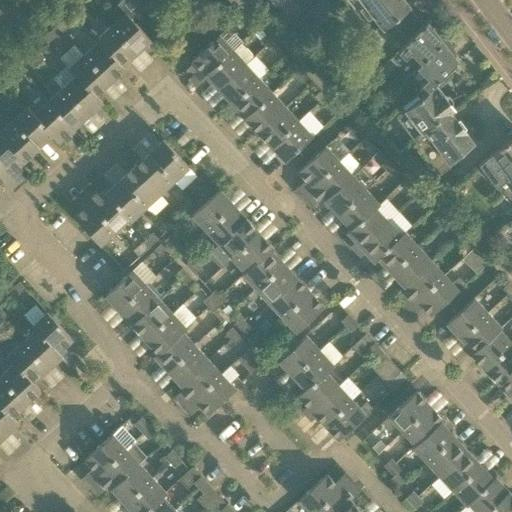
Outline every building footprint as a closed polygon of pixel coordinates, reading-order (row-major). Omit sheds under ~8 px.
[(410,7),(404,0),(361,0),(366,6),(360,11),(368,21),(374,16),(380,24),(369,38),(378,47),(390,34),(384,26),(391,21),(400,32),(418,18),(409,7),(410,7)] [(125,13),(110,27),(136,55),(151,41),(125,13)] [(68,27),(62,21),(57,26),(63,32),(68,27)] [(391,58),(391,59),(382,68),(387,73),(396,64),(398,66),(406,59),(415,69),(442,44),(447,38),(443,34),(439,30),(434,27),(433,28),(428,21),(398,51),(391,58)] [(63,32),(57,26),(51,31),(57,37),(63,32)] [(95,41),(97,43),(98,42),(122,68),(123,67),(124,68),(136,55),(110,27),(95,41)] [(205,76),(233,50),(225,42),(232,36),(226,29),(192,61),(205,76)] [(265,46),(271,40),(267,35),(260,41),(265,46)] [(435,85),(439,81),(459,61),(454,55),(455,54),(454,50),(452,46),(450,42),(447,38),(442,44),(415,69),(411,73),(429,91),(435,85)] [(271,52),(277,46),(271,40),(265,46),(271,52)] [(109,82),(124,68),(123,67),(122,68),(98,42),(97,43),(84,55),(109,82)] [(242,44),(234,51),(233,50),(205,76),(218,90),(246,64),(254,57),(242,44)] [(44,58),(39,52),(33,57),(39,63),(44,58)] [(69,69),(76,76),(76,75),(95,96),(96,95),(109,82),(84,55),(69,69)] [(39,63),(33,57),(28,62),(33,68),(39,63)] [(292,74),(298,68),(294,63),(287,69),(292,74)] [(231,104),(259,79),(246,64),(218,90),(231,104)] [(297,80),(304,74),(298,68),(292,74),(297,80)] [(103,102),(96,95),(95,96),(76,75),(76,76),(62,89),(88,116),(103,102)] [(11,90),(16,84),(10,78),(5,83),(11,90)] [(245,118),(272,93),(259,79),(231,104),(245,118)] [(11,90),(5,83),(0,87),(0,89),(5,95),(11,90)] [(423,133),(427,130),(449,113),(453,110),(451,107),(453,106),(453,102),(449,96),(445,96),(444,97),(442,95),(435,85),(429,91),(420,99),(417,95),(408,102),(411,106),(406,110),(423,133)] [(73,129),(88,116),(62,89),(48,102),(73,129)] [(417,95),(418,95),(414,89),(403,97),(407,103),(408,102),(417,95)] [(319,102),(325,96),(321,91),(314,97),(319,102)] [(258,133),(286,107),(272,93),(245,118),(258,133)] [(325,108),(331,102),(325,96),(319,102),(325,108)] [(58,143),(73,129),(48,102),(34,114),(34,115),(52,135),(52,136),(58,143)] [(28,107),(13,121),(38,148),(52,136),(52,135),(34,115),(34,114),(28,107)] [(271,147),(299,121),(286,107),(258,133),(271,147)] [(427,130),(449,159),(471,142),(449,113),(427,130)] [(0,135),(24,162),(38,148),(13,121),(0,132),(0,135)] [(285,162),(287,160),(312,136),(299,121),(271,147),(285,162)] [(0,164),(10,175),(24,162),(0,135),(0,164)] [(370,143),(365,137),(359,143),(364,149),(370,143)] [(496,187),(509,177),(508,176),(511,173),(511,138),(479,164),(496,187)] [(148,154),(174,181),(189,168),(163,140),(148,154)] [(298,172),(311,186),(312,187),(340,161),(332,153),(339,146),(333,140),(298,172)] [(148,154),(134,167),(159,195),(174,181),(148,154)] [(386,171),(392,164),(387,159),(381,166),(386,171)] [(325,201),(353,175),(340,161),(312,187),(325,201)] [(0,183),(10,175),(0,164),(0,183)] [(391,176),(397,170),(392,164),(386,171),(391,176)] [(145,208),(159,195),(134,167),(120,180),(145,208)] [(353,175),(325,201),(332,209),(338,215),(366,190),(375,181),(362,167),(353,175)] [(511,173),(508,176),(509,177),(511,181),(511,183),(500,193),(503,197),(506,194),(511,201),(511,173)] [(130,221),(145,208),(120,180),(106,192),(106,193),(129,219),(128,219),(130,221)] [(204,197),(210,191),(204,185),(198,190),(204,197)] [(412,198),(419,192),(414,187),(408,193),(412,198)] [(104,190),(89,204),(115,232),(128,219),(129,219),(106,193),(106,192),(104,190)] [(192,215),(206,230),(233,205),(220,190),(192,215)] [(375,207),(376,208),(380,205),(366,190),(338,215),(350,229),(351,230),(375,207)] [(418,204),(425,198),(419,192),(412,198),(418,204)] [(107,239),(115,232),(89,204),(74,218),(106,252),(113,246),(107,239)] [(206,230),(219,245),(247,219),(233,205),(206,230)] [(388,222),(376,208),(375,207),(351,230),(350,229),(347,232),(356,242),(351,246),(356,252),(388,222)] [(185,222),(190,217),(184,210),(179,215),(185,222)] [(179,227),(185,222),(179,215),(173,220),(179,227)] [(440,226),(446,219),(441,215),(435,221),(440,226)] [(254,227),(247,219),(219,245),(232,259),(260,233),(254,227)] [(446,232),(452,225),(446,219),(440,226),(446,232)] [(402,236),(401,235),(388,222),(356,252),(361,257),(365,253),(374,262),(378,259),(377,258),(402,236)] [(377,258),(378,259),(384,266),(391,272),(418,247),(405,232),(401,235),(402,236),(377,258)] [(153,245),(159,240),(153,233),(147,238),(153,245)] [(232,259),(244,272),(245,273),(271,249),(271,250),(274,248),(260,233),(232,259)] [(175,241),(170,235),(164,241),(169,246),(175,241)] [(139,257),(153,245),(147,238),(133,251),(139,257)] [(468,254),(474,248),(468,242),(462,248),(468,254)] [(165,250),(160,244),(154,250),(159,256),(165,250)] [(391,272),(404,287),(431,261),(418,247),(391,272)] [(284,264),(271,250),(271,249),(245,273),(244,272),(242,274),(256,289),(284,264)] [(191,270),(197,264),(192,259),(186,265),(191,270)] [(404,287),(417,301),(444,275),(431,261),(404,287)] [(119,311),(146,285),(155,277),(142,262),(105,296),(119,311)] [(196,276),(202,270),(197,264),(191,270),(196,276)] [(297,278),(290,270),(284,264),(256,289),(269,303),(297,278)] [(181,280),(187,274),(182,268),(176,274),(181,280)] [(186,285),(192,279),(187,274),(181,280),(186,285)] [(430,316),(435,311),(465,284),(459,278),(452,284),(444,275),(417,301),(423,308),(430,316)] [(310,292),(303,285),(297,278),(269,303),(282,318),(310,292)] [(19,294),(25,288),(19,282),(14,287),(19,294)] [(507,294),(511,289),(511,286),(508,283),(502,289),(507,294)] [(132,325),(159,300),(146,285),(119,311),(132,325)] [(214,301),(220,295),(215,290),(209,296),(214,301)] [(324,307),(316,298),(310,292),(282,318),(290,326),(283,332),(289,339),(324,307)] [(219,307),(226,301),(220,295),(214,301),(219,307)] [(207,307),(214,301),(209,296),(203,302),(207,307)] [(488,313),(474,298),(446,324),(460,338),(488,313)] [(145,339),(172,314),(159,300),(132,325),(145,339)] [(213,313),(219,307),(214,301),(207,307),(213,313)] [(58,354),(59,353),(64,348),(73,340),(47,312),(31,327),(35,331),(36,330),(58,354)] [(460,338),(472,352),(473,353),(499,329),(499,330),(501,328),(488,313),(460,338)] [(182,331),(183,332),(186,329),(172,314),(145,339),(157,353),(158,353),(182,331)] [(346,326),(353,320),(348,314),(341,320),(346,326)] [(240,330),(247,324),(242,318),(235,324),(240,330)] [(351,331),(358,325),(353,320),(346,326),(351,331)] [(245,335),(252,329),(247,324),(240,330),(245,335)] [(230,339),(237,333),(232,328),(225,334),(230,339)] [(511,343),(499,330),(499,329),(473,353),(472,352),(470,354),(484,369),(511,343)] [(36,330),(35,331),(21,343),(47,370),(62,357),(59,353),(58,354),(36,330)] [(195,345),(183,332),(182,331),(158,353),(157,353),(153,356),(167,371),(195,345)] [(235,345),(242,339),(237,333),(230,339),(235,345)] [(379,348),(374,343),(366,334),(352,346),(361,355),(368,349),(373,354),(379,348)] [(320,350),(306,335),(278,361),(292,376),(320,350)] [(33,384),(34,383),(47,370),(21,343),(6,357),(13,364),(14,363),(33,384)] [(511,369),(511,343),(484,369),(498,384),(500,382),(499,381),(511,369)] [(167,371),(180,385),(208,360),(195,345),(167,371)] [(384,354),(379,348),(373,354),(378,360),(384,354)] [(334,365),(320,350),(292,376),(304,389),(305,390),(326,371),(326,372),(334,365)] [(180,385),(194,399),(221,374),(208,360),(180,385)] [(40,390),(34,383),(33,384),(14,363),(13,364),(0,376),(25,404),(40,390)] [(511,369),(499,381),(500,382),(511,394),(511,369)] [(339,386),(326,372),(326,371),(305,390),(304,389),(297,396),(306,406),(301,410),(306,416),(339,386)] [(406,377),(400,372),(400,371),(386,384),(392,390),(392,391),(406,378),(406,377)] [(229,382),(221,374),(194,399),(207,414),(242,383),(236,376),(229,382)] [(0,405),(11,417),(12,417),(25,404),(0,376),(0,405)] [(324,425),(352,400),(339,386),(306,416),(311,421),(316,417),(324,425)] [(386,428),(388,430),(395,423),(402,432),(430,406),(416,391),(382,423),(386,428)] [(324,425),(338,440),(341,437),(372,409),(366,402),(359,408),(352,400),(324,425)] [(19,424),(12,417),(11,417),(0,405),(0,433),(4,438),(19,424)] [(415,445),(415,446),(441,422),(442,423),(444,421),(430,406),(402,432),(415,445)] [(150,427),(142,418),(141,417),(134,423),(144,433),(150,427)] [(454,436),(442,423),(441,422),(415,446),(415,445),(413,447),(427,462),(454,436)] [(382,423),(375,430),(379,434),(386,428),(382,423)] [(85,460),(98,474),(98,475),(126,449),(127,450),(136,441),(122,426),(85,460)] [(149,439),(155,433),(150,427),(144,433),(149,439)] [(468,451),(454,436),(427,462),(440,476),(468,451)] [(139,464),(127,450),(126,449),(98,475),(112,489),(139,464)] [(170,462),(176,456),(171,450),(165,456),(170,462)] [(453,490),(481,465),(468,451),(440,476),(453,490)] [(175,467),(181,461),(176,456),(170,462),(175,467)] [(389,470),(396,464),(390,459),(384,465),(389,470)] [(139,464),(112,489),(125,504),(153,478),(139,464)] [(394,476),(397,473),(401,470),(396,464),(389,470),(394,476)] [(467,505),(468,504),(468,503),(494,479),(493,478),(481,465),(453,490),(467,505)] [(397,488),(405,482),(397,473),(394,476),(389,480),(393,483),(397,488)] [(309,511),(315,511),(340,489),(327,474),(299,500),(309,511)] [(199,488),(206,482),(201,476),(194,482),(199,488)] [(486,511),(509,491),(503,485),(495,476),(493,478),(494,479),(468,503),(468,504),(469,503),(476,511),(486,511)] [(125,504),(132,511),(144,511),(162,496),(163,496),(166,493),(153,478),(125,504)] [(204,493),(211,487),(206,482),(199,488),(204,493)] [(344,511),(354,504),(350,500),(340,489),(315,511),(344,511)] [(411,503),(418,497),(412,491),(406,497),(411,503)] [(511,511),(511,494),(509,491),(486,511),(511,511)] [(172,511),(175,510),(163,496),(162,496),(144,511),(172,511)] [(411,503),(416,509),(423,502),(418,497),(411,503)]
